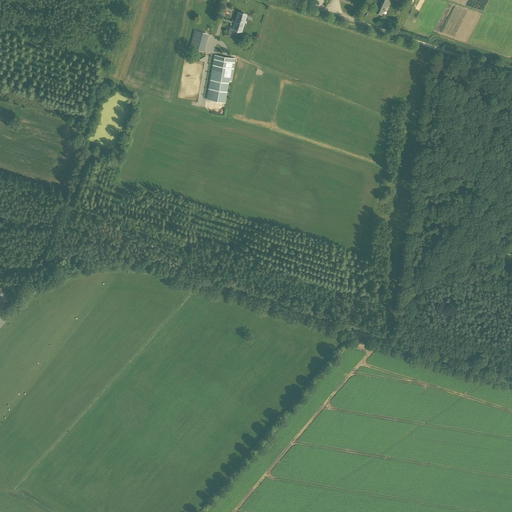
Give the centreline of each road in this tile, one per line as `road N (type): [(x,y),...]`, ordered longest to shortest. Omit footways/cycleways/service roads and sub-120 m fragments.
road 1 (unclassified): [(511,382),(139,267),(98,267),(53,281),(0,324)]
road 2 (track): [(376,31),(511,74)]
